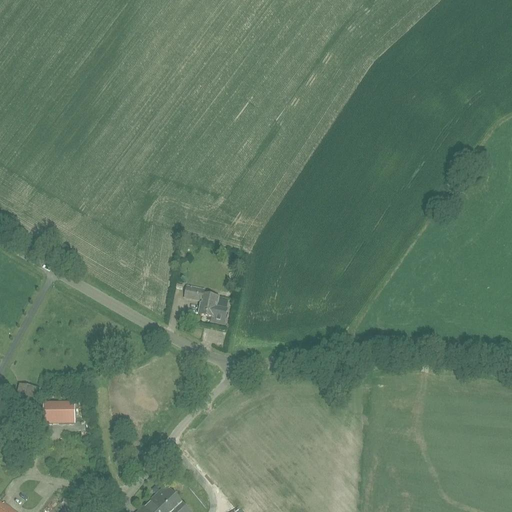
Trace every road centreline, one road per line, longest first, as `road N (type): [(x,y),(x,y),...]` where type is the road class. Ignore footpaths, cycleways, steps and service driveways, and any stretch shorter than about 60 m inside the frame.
road 1 (unclassified): [(241,367),(194,349),(0,234)]
road 2 (unclassified): [(511,359),(351,348),(241,367)]
road 3 (unclassified): [(115,511),(190,416),(241,367)]
